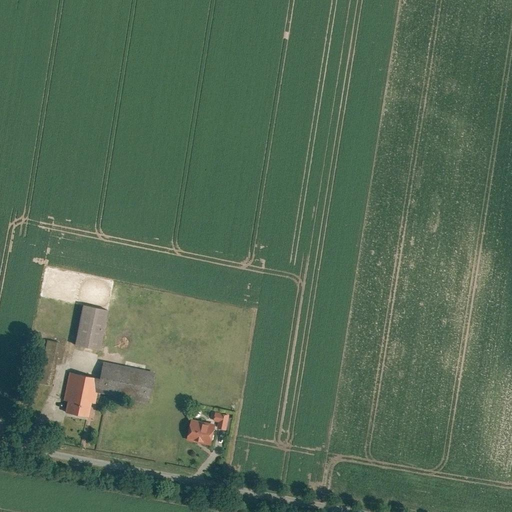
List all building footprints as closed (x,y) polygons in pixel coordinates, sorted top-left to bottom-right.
[(107,307),(81,302),(73,344),(99,348),(107,307)] [(51,383),(60,342),(46,339),(37,380),(51,383)] [(64,412),(88,416),(91,403),(96,404),(99,394),(150,404),(157,372),(100,360),(97,377),(68,372),(63,396),(67,397),(64,412)] [(228,413),(214,411),(212,420),(219,421),(218,426),(226,427),(228,413)] [(191,418),(187,439),(210,443),(214,422),(191,418)]
